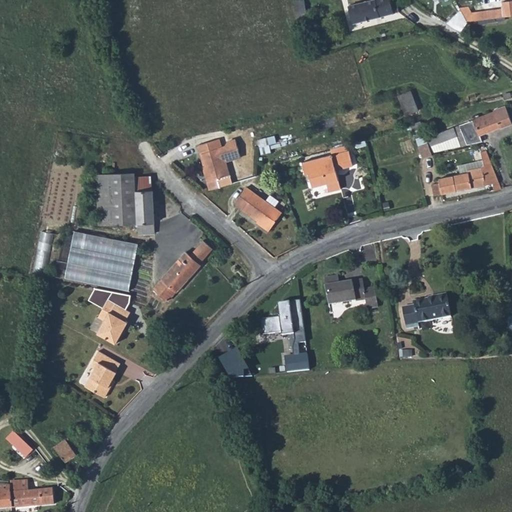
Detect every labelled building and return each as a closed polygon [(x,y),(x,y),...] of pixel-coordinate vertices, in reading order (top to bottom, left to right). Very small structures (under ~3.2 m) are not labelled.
[(390,0),(373,0),(349,6),(353,23),(399,12),(396,2),(391,3),(390,0)] [(482,11),(483,20),(511,15),(511,0),(502,2),(503,8),(482,11)] [(303,1),(294,2),(296,14),(305,13),(303,1)] [(482,11),(472,12),(473,21),(483,20),(482,11)] [(411,91),(398,96),(406,115),(418,111),(411,91)] [(494,112),(427,137),(433,153),(482,141),(480,133),(500,127),(500,128),(511,123),(511,122),(506,106),(494,110),(494,112)] [(305,136),(270,145),(270,148),(306,139),(305,136)] [(259,141),(260,147),(277,143),(275,137),(259,141)] [(219,139),(198,145),(201,154),(203,153),(206,165),(204,165),(203,166),(210,190),(221,187),(219,180),(230,176),(226,161),(241,157),(236,139),(228,141),(226,146),(222,147),(219,139)] [(428,143),(419,146),(423,158),(433,155),(428,143)] [(270,145),(260,147),(261,154),(271,152),(270,148),(270,145)] [(341,189),(338,180),(336,170),(353,165),(349,150),(342,152),(341,147),(330,149),(332,154),(303,162),(306,174),(309,173),(313,187),(327,183),(329,192),(341,189)] [(432,184),(434,195),(488,184),(490,191),(502,189),(487,150),(481,152),(483,160),(485,165),(482,168),(468,171),(469,173),(461,175),(439,179),(440,183),(432,184)] [(483,160),(459,165),(461,175),(469,173),(468,171),(482,168),(485,165),(483,160)] [(135,173),(97,175),(99,224),(138,223),(139,234),(155,233),(153,190),(150,191),(136,191),(136,177),(135,173)] [(136,177),(136,191),(150,191),(150,176),(136,177)] [(247,187),(235,203),(243,208),(242,209),(270,229),(282,213),(247,187)] [(43,231),(37,271),(49,273),(55,232),(43,231)] [(139,243),(75,231),(66,278),(130,291),(139,243)] [(177,292),(201,265),(200,264),(213,249),(204,240),(190,255),(186,252),(162,278),(163,279),(154,288),(168,301),(176,291),(177,292)] [(326,286),(329,304),(366,299),(367,308),(378,306),(375,288),(365,289),(363,280),(340,284),(339,277),(325,279),(326,286)] [(103,308),(113,291),(96,288),(89,300),(103,308)] [(131,295),(113,291),(103,308),(110,312),(105,320),(98,333),(116,343),(128,321),(126,320),(131,312),(126,309),(130,303),(131,295)] [(415,305),(403,307),(406,329),(420,327),(419,323),(452,316),(447,294),(436,296),(436,297),(414,301),(415,305)] [(295,334),(294,331),(305,329),(301,300),(279,303),(280,317),(262,319),(264,335),(282,332),(283,335),(295,334)] [(105,320),(110,312),(103,308),(98,317),(105,320)] [(108,387),(117,372),(116,371),(121,363),(99,351),(91,366),(96,368),(86,386),(105,397),(111,387),(108,387)] [(33,449),(23,439),(16,446),(26,456),(33,449)] [(54,447),(65,462),(77,455),(66,440),(54,447)] [(30,506),(54,504),(54,489),(29,491),(28,481),(11,481),(11,482),(11,486),(12,508),(30,506)] [(0,508),(12,508),(11,486),(9,486),(0,485),(0,508)]
